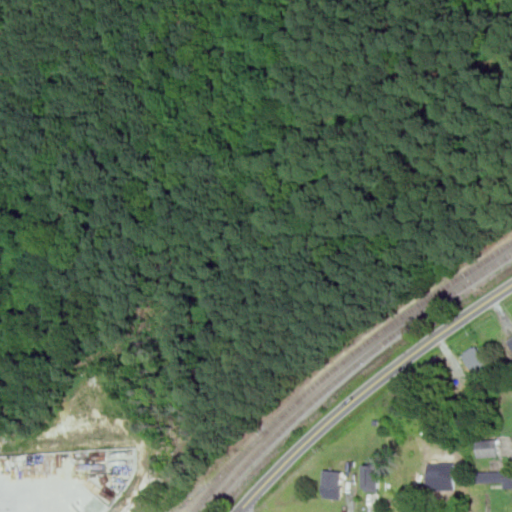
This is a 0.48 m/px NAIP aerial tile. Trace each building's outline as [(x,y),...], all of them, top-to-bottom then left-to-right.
[(493,366),(477,343),(463,353),(479,375),(493,366)] [(500,455),(500,439),(480,439),(480,455),(500,455)] [(382,463),(367,463),(367,490),(382,490),(382,463)] [(457,487),(457,472),(433,472),(433,467),(424,467),(424,487),(457,487)] [(344,497),(344,469),(326,469),(326,497),(344,497)] [(511,484),(511,471),(478,471),(478,484),(511,484)]
